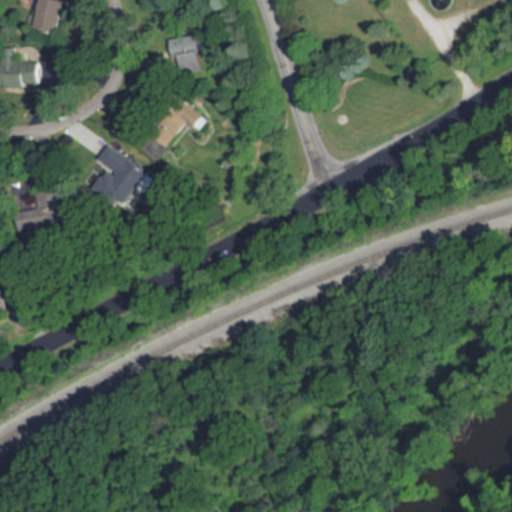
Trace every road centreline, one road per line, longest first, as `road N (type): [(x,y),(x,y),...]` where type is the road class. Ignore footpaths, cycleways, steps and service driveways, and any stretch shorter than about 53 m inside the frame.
road 1 (tertiary): [(511,81),(0,370)]
road 2 (residential): [(114,0),(123,62),(98,103),(39,128),(0,128)]
road 3 (residential): [(323,193),(264,0)]
